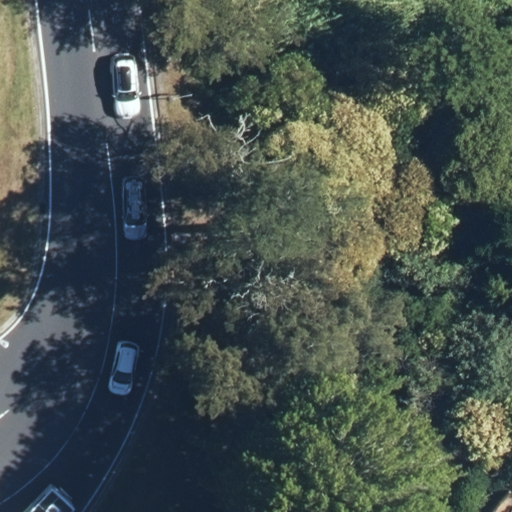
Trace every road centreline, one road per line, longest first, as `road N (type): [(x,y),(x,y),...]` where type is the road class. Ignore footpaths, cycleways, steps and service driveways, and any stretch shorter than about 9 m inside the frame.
road 1 (secondary): [(91,0),(114,200),(107,321)]
road 2 (secondary): [(107,321),(104,387),(88,447),(57,511)]
road 3 (secondary): [(107,321),(95,368),(71,408),(0,478)]
road 4 (secondary): [(0,379),(107,321)]
